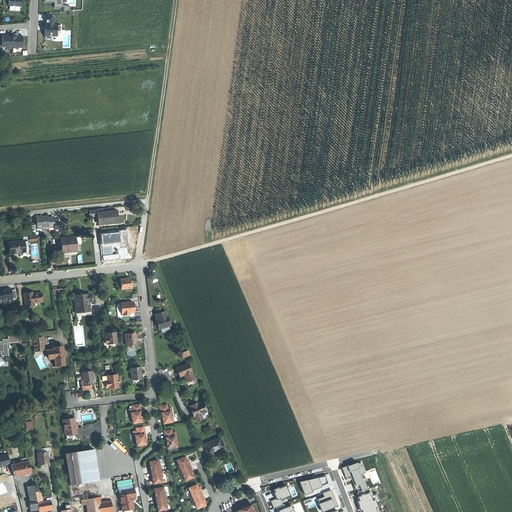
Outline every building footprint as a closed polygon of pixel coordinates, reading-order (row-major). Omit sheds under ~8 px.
[(44,0),(44,2),(54,3),(54,8),(58,8),(58,7),(63,8),(63,2),(62,2),(62,0),(44,0)] [(54,18),(46,17),(46,25),(46,30),(44,30),(44,36),(45,36),(45,39),(52,39),(52,36),(57,36),(57,31),(61,31),(61,26),(54,25),(54,18)] [(2,35),(2,47),(6,47),(6,48),(17,48),(18,47),(22,48),(23,36),(19,36),(19,37),(18,37),(18,36),(18,34),(7,34),(7,35),(7,36),(6,36),(6,35),(2,35)] [(99,225),(118,223),(117,217),(117,211),(115,211),(110,212),(98,213),(97,213),(99,225)] [(75,237),(62,239),(63,253),(69,253),(69,251),(72,251),(76,250),(76,245),(75,237)] [(18,253),(24,252),(23,241),(10,243),(11,254),(18,253)] [(132,288),(131,279),(126,279),(121,279),(122,289),(132,288)] [(2,290),(3,300),(13,299),(16,298),(15,290),(12,290),(11,289),(7,289),(2,290)] [(28,293),(28,294),(23,295),(24,306),(29,305),(29,304),(33,303),(42,302),(41,293),(32,294),(32,292),(29,292),(28,293)] [(90,316),(88,302),(91,301),(90,295),(81,296),(74,296),(76,312),(75,313),(75,317),(90,316)] [(134,308),(133,303),(121,304),(122,314),(123,314),(123,316),(130,315),(130,314),(134,313),(134,308)] [(135,317),(134,313),(130,314),(130,315),(123,316),(123,314),(122,314),(121,304),(117,304),(118,318),(130,316),(130,317),(135,317)] [(167,316),(166,311),(156,315),(157,319),(156,319),(157,324),(159,330),(172,325),(168,315),(167,316)] [(25,325),(24,321),(21,322),(22,329),(26,328),(26,332),(30,331),(29,324),(25,325)] [(107,345),(117,344),(116,332),(111,333),(106,333),(106,339),(105,339),(105,344),(107,344),(107,345)] [(18,344),(21,343),(21,334),(8,335),(8,339),(2,339),(2,341),(3,349),(7,348),(9,348),(9,343),(18,342),(18,344)] [(136,340),(135,334),(125,335),(126,346),(136,345),(136,340)] [(42,337),(33,338),(34,347),(39,346),(40,351),(44,350),(42,337)] [(55,358),(55,366),(61,366),(65,365),(62,346),(59,346),(53,347),(53,349),(46,350),(48,359),(55,358)] [(194,379),(188,363),(176,368),(178,373),(180,377),(184,375),(187,382),(194,379)] [(132,380),(142,379),(141,373),(140,367),(130,368),(132,380)] [(82,387),(82,391),(89,390),(89,386),(91,386),(94,385),(93,371),(82,373),(83,387),(82,387)] [(107,381),(106,381),(106,388),(108,387),(108,388),(113,388),(118,387),(117,375),(107,376),(107,381)] [(202,403),(197,405),(190,407),(191,412),(193,417),(194,416),(200,414),(206,412),(202,403)] [(132,409),(129,409),(130,417),(131,416),(132,420),(133,424),(142,422),(141,418),(140,412),(141,411),(140,404),(132,406),(132,409)] [(167,405),(159,406),(160,413),(161,413),(162,420),(163,424),(172,422),(172,419),(171,415),(172,415),(171,407),(168,408),(167,405)] [(70,419),(63,420),(65,435),(76,433),(76,428),(74,418),(70,419)] [(136,431),(133,432),(134,439),(135,439),(136,443),(137,446),(146,445),(145,441),(144,434),(145,434),(144,427),(136,428),(136,431)] [(165,438),(166,438),(167,445),(168,449),(177,447),(176,444),(176,440),(177,439),(175,432),(172,433),(172,430),(164,431),(165,438)] [(224,448),(220,438),(204,445),(208,455),(215,452),(220,450),(224,448)] [(75,453),(80,483),(90,481),(99,480),(94,450),(75,453)] [(48,464),(46,452),(37,454),(38,465),(43,465),(48,464)] [(80,483),(75,453),(65,455),(69,484),(80,483)] [(180,471),(191,467),(189,463),(188,464),(186,460),(185,457),(177,460),(178,465),(177,465),(180,471)] [(360,457),(342,464),(346,474),(351,472),(360,494),(356,495),(361,507),(363,506),(365,511),(379,511),(374,499),(377,497),(373,487),(368,490),(361,471),(364,469),(360,457)] [(150,473),(161,471),(160,465),(159,465),(158,460),(149,462),(150,466),(151,469),(149,470),(150,473)] [(31,473),(28,461),(22,462),(11,465),(13,475),(14,477),(23,475),(31,473)] [(192,470),(191,467),(180,471),(182,477),(183,477),(185,481),(194,478),(192,474),(191,471),(192,470)] [(163,478),(161,471),(150,473),(150,477),(152,477),(153,480),(153,484),(162,483),(161,478),(163,478)] [(318,476),(300,480),(305,494),(313,491),(312,489),(327,483),(325,476),(319,478),(318,476)] [(91,487),(90,481),(80,483),(69,484),(72,501),(81,500),(92,498),(93,498),(99,497),(98,486),(91,487)] [(289,492),(285,483),(277,487),(277,486),(273,487),(274,490),(273,491),(276,497),(279,495),(279,496),(289,492)] [(191,499),(202,494),(201,491),(199,492),(198,488),(196,485),(188,488),(190,493),(189,493),(191,499)] [(12,499),(19,497),(17,489),(16,486),(9,488),(12,499)] [(31,503),(37,502),(35,495),(34,486),(28,487),(31,503)] [(155,501),(166,498),(165,492),(164,492),(163,487),(154,489),(155,493),(155,497),(154,497),(155,501)] [(134,488),(119,491),(123,511),(133,509),(132,502),(131,503),(131,501),(130,499),(136,498),(134,488)] [(335,498),(332,490),(323,494),(324,497),(319,500),(323,511),(338,505),(335,498)] [(204,498),(202,494),(191,499),(194,505),(195,504),(197,509),(205,505),(204,502),(202,498),(204,498)] [(23,511),(20,498),(19,497),(12,499),(15,511),(23,511)] [(94,511),(93,498),(92,498),(81,500),(82,505),(87,504),(87,511),(94,511)] [(167,505),(166,498),(155,501),(155,504),(157,504),(157,507),(158,511),(167,510),(166,505),(167,505)] [(42,502),(37,503),(38,510),(38,511),(50,510),(52,509),(50,501),(42,502)] [(109,511),(113,511),(111,501),(100,502),(94,503),(95,511),(109,511)] [(37,503),(37,502),(31,503),(30,503),(31,511),(38,510),(37,503)]
